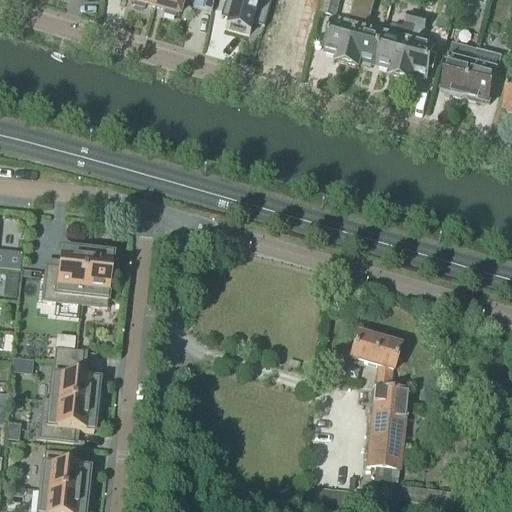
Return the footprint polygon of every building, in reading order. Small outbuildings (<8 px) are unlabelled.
[(131,0),(130,4),(134,5),(133,8),(143,11),(144,8),(153,10),(156,0),(131,0)] [(156,0),(153,10),(164,13),(164,17),(173,20),(174,16),(177,17),(182,0),(156,0)] [(194,0),(193,11),(210,14),(212,0),(194,0)] [(226,22),(224,30),(249,37),(251,27),(253,23),(262,26),(260,30),(263,31),(265,24),(271,0),(230,0),(233,1),(226,22)] [(338,0),(325,0),(321,16),(335,20),(340,0),(338,0)] [(338,64),(348,67),(365,0),(363,0),(354,0),(347,27),(333,24),(325,55),(326,57),(334,59),(335,57),(339,58),(338,64)] [(372,67),(376,68),(384,37),(367,32),(374,3),(365,0),(348,67),(357,69),(358,63),(362,64),(363,67),(370,69),(372,67)] [(430,0),(422,0),(417,18),(414,30),(424,32),(427,21),(428,21),(434,1),(430,0)] [(470,5),(467,0),(457,0),(458,1),(462,10),(470,5)] [(391,78),(400,81),(411,42),(414,30),(417,18),(408,15),(403,31),(392,28),(388,32),(387,38),(384,37),(376,68),(379,69),(380,71),(387,73),(389,71),(393,72),(391,78)] [(411,42),(400,81),(410,83),(412,77),(416,78),(416,81),(423,83),(425,81),(426,81),(434,50),(420,46),(420,44),(411,42)] [(463,100),(465,101),(477,54),(452,48),(440,94),(452,97),(453,101),(460,103),(463,100)] [(477,54),(465,101),(466,101),(467,105),(474,106),(477,104),(489,107),(501,61),(477,54)] [(511,74),(511,78),(502,111),(505,111),(506,115),(511,116),(511,74)] [(41,305),(80,309),(86,250),(72,249),(71,254),(60,253),(58,272),(45,270),(41,305)] [(86,250),(80,309),(106,312),(110,273),(116,274),(118,254),(86,250)] [(7,276),(5,299),(16,300),(19,277),(7,276)] [(373,485),(397,487),(398,475),(399,475),(407,395),(388,393),(390,375),(392,375),(399,350),(357,338),(349,363),(377,371),(375,391),(373,391),(365,471),(374,472),(373,485)] [(54,353),(53,366),(81,369),(82,356),(74,355),(54,353)] [(42,404),(42,405),(101,411),(103,396),(97,396),(98,384),(79,382),(81,369),(53,366),(49,404),(42,404)] [(101,411),(42,405),(38,443),(72,447),(74,434),(93,436),(94,425),(99,426),(101,411)] [(43,456),(39,494),(91,500),(93,485),(87,485),(89,473),(70,471),(71,459),(43,456)] [(400,490),(398,504),(451,511),(457,511),(460,499),(400,490)] [(309,492),(307,511),(344,511),(346,496),(309,492)] [(90,511),(91,500),(39,494),(37,511),(90,511)] [(281,511),(295,511),(296,507),(292,502),(286,502),(281,505),(281,511)]
